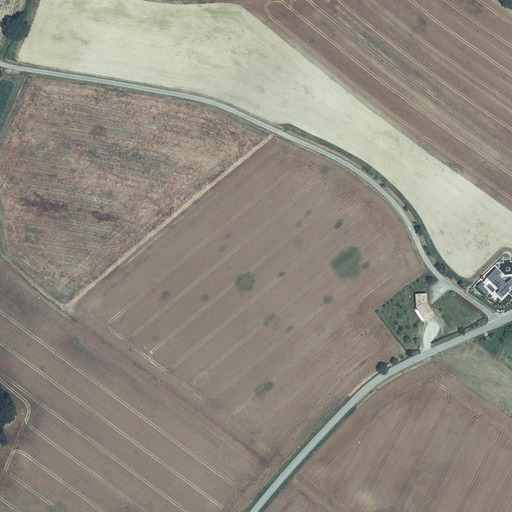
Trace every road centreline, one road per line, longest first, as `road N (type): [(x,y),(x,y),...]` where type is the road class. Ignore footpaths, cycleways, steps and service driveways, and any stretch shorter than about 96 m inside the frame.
road 1 (unclassified): [(496,323),(430,267),(398,207),(346,163),(214,102),(0,63)]
road 2 (tertiary): [(253,511),(364,390),(496,323)]
